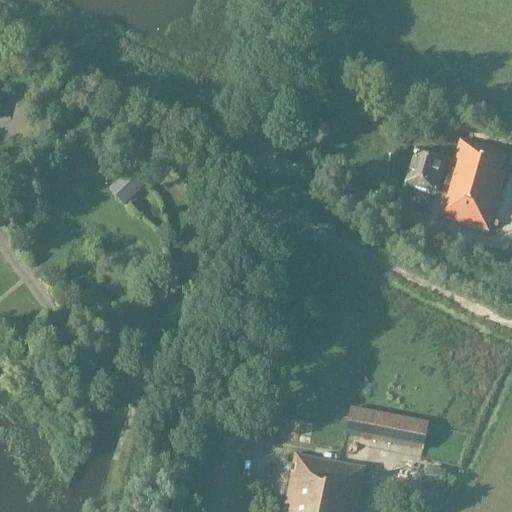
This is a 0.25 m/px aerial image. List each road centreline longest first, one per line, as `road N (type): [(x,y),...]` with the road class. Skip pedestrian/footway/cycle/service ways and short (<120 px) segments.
road 1 (tertiary): [(211,511),(277,0)]
road 2 (unknown): [(0,233),(119,375),(226,402)]
